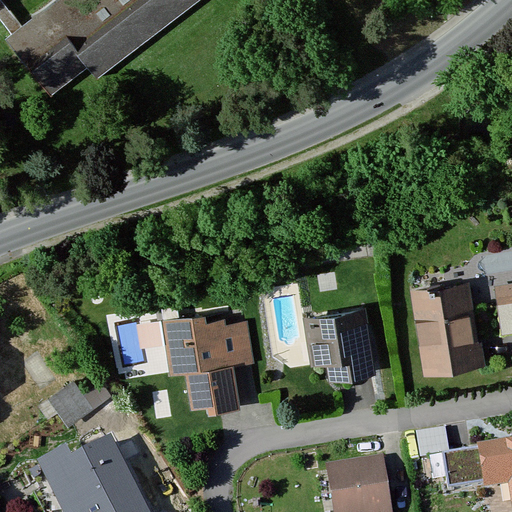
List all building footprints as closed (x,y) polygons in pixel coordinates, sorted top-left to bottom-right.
[(0,0),(0,22),(9,33),(15,28),(20,24),(1,0),(0,0)] [(15,28),(9,33),(33,65),(52,90),(91,61),(98,70),(190,0),(52,0),(20,24),(15,28)] [(469,279),(412,288),(424,370),(486,361),(482,339),(478,340),(469,279)] [(511,281),(495,284),(502,331),(511,329),(511,281)] [(363,301),(304,311),(312,361),(327,359),(330,379),(375,372),(363,301)] [(204,317),(163,324),(171,373),(187,370),(192,404),(209,401),(210,407),(237,403),(231,364),(253,361),(248,324),(225,328),(224,322),(206,325),(204,317)] [(73,380),(37,405),(49,422),(62,413),(69,424),(111,394),(102,382),(84,395),(73,380)] [(410,429),(413,453),(450,448),(447,425),(410,429)] [(511,437),(481,442),(487,483),(508,480),(511,502),(511,501),(511,437)] [(145,511),(110,441),(49,472),(68,511),(145,511)] [(393,511),(385,451),(326,460),(333,511),(393,511)]
